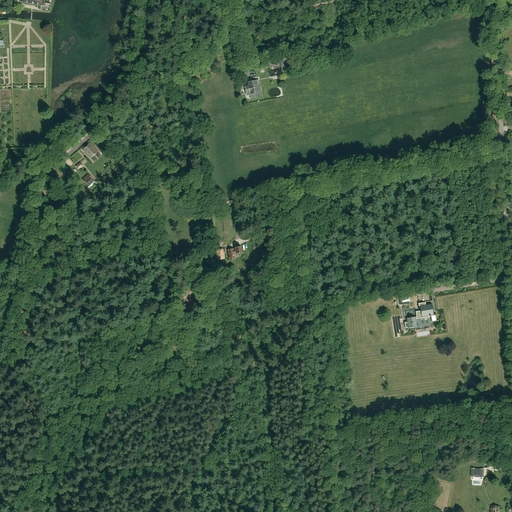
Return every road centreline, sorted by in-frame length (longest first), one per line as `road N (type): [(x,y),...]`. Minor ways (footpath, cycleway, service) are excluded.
road 1 (track): [(0,426),(207,365)]
road 2 (track): [(297,188),(502,150)]
road 3 (residential): [(506,209),(495,38),(511,7)]
road 4 (track): [(106,400),(101,428),(47,507),(0,499)]
road 5 (track): [(125,104),(196,59),(229,0)]
road 6 (track): [(209,205),(155,161),(89,136)]
road 7 (track): [(72,469),(106,481),(202,464)]
